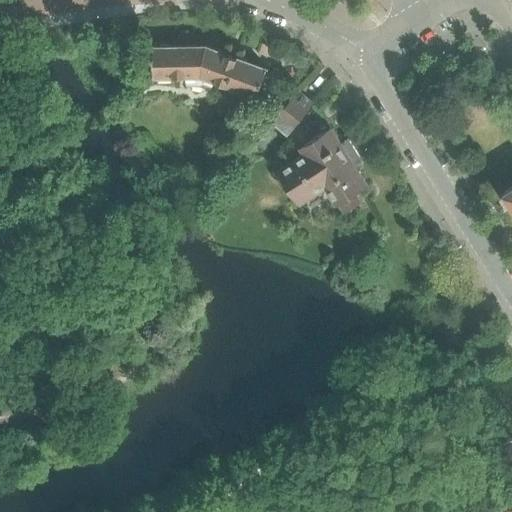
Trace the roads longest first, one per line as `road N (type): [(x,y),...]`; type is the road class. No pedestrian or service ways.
road 1 (residential): [(376,57),(391,100),(511,290)]
road 2 (residential): [(260,0),(376,57)]
